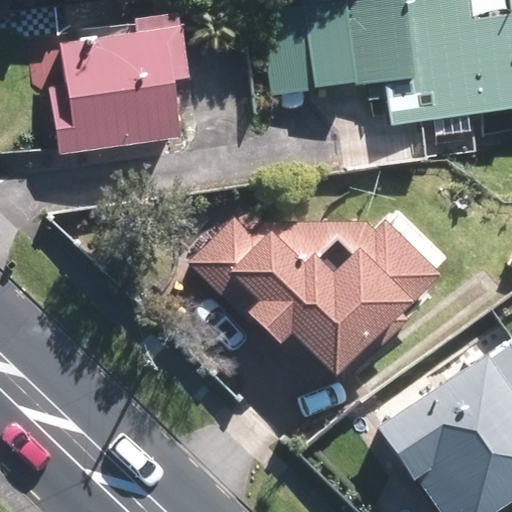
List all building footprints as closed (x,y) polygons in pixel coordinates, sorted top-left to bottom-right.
[(360,82),(348,0),(340,0),(265,11),(277,94),(360,82)] [(470,0),(362,0),(358,0),(368,75),(389,73),(394,115),(511,99),(511,13),(473,18),(470,0)] [(80,86),(49,91),(57,148),(189,129),(174,21),(73,35),(80,86)] [(342,360),(442,266),(394,216),(380,228),(369,217),(277,221),(259,238),(240,218),(195,260),(249,316),(260,305),(286,332),(301,317),(342,360)] [(511,344),(393,422),(452,511),(470,511),(511,484),(511,344)]
